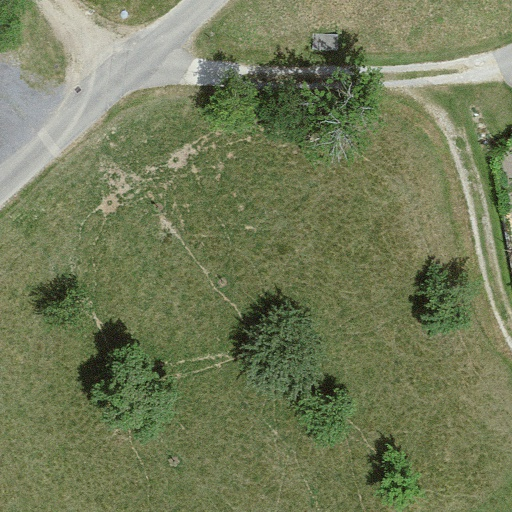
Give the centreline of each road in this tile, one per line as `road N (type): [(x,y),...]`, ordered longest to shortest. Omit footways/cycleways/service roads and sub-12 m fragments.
road 1 (track): [(58,0),(128,70),(260,83),(403,76)]
road 2 (unclassified): [(207,0),(0,187)]
